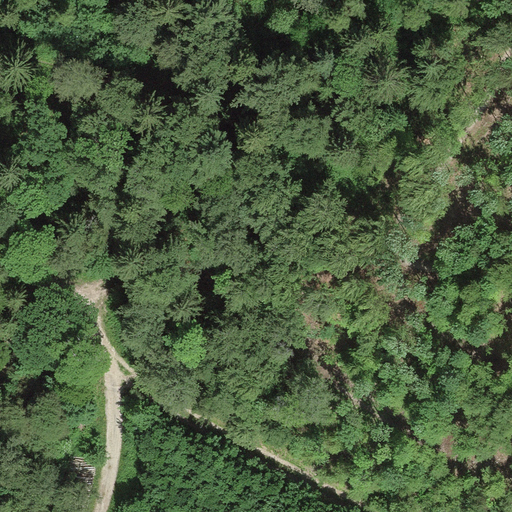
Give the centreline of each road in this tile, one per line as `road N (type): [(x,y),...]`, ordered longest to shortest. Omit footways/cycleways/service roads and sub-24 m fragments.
road 1 (track): [(0,231),(78,309),(115,364),(121,388),(100,511)]
road 2 (track): [(373,511),(155,397),(121,388)]
